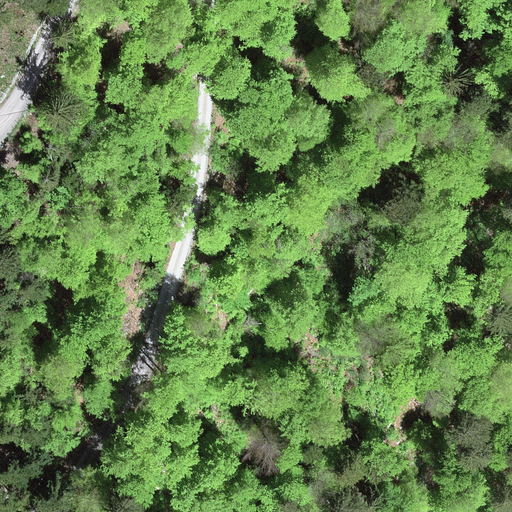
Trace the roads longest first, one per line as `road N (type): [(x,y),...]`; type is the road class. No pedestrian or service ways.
road 1 (track): [(58,511),(141,372),(194,209),(211,0)]
road 2 (track): [(68,0),(0,117)]
